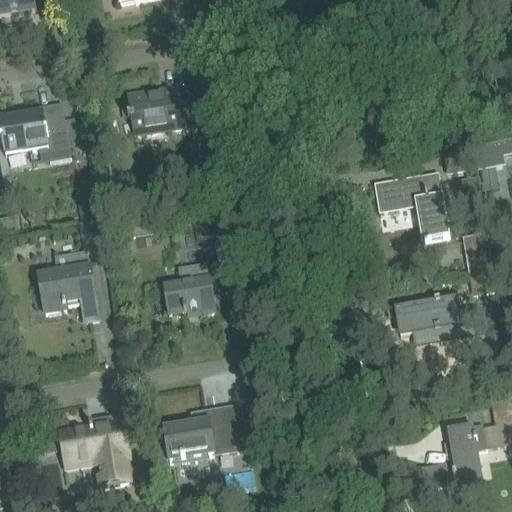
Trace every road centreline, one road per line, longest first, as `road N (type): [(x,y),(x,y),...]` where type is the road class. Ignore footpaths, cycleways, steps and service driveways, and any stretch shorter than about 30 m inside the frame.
road 1 (residential): [(0,401),(332,347)]
road 2 (residential): [(332,347),(297,32)]
road 3 (residential): [(0,77),(297,32)]
road 4 (residential): [(297,32),(501,0)]
road 5 (residential): [(361,511),(332,347)]
